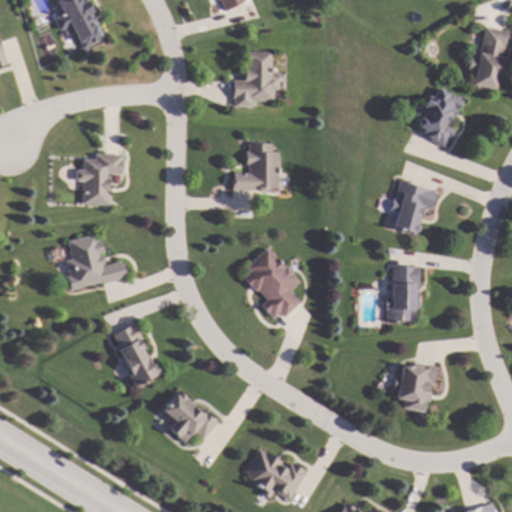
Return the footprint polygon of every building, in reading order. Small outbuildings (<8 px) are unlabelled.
[(79,0),(80,1),(83,0),(86,0),(91,11),(88,12),(100,38),(79,47),(71,30),(63,34),(60,27),(56,29),(51,18),(60,14),(53,0),(79,0)] [(244,0),(226,11),(218,0),(244,0)] [(506,32),(492,89),(470,84),(474,71),(465,68),(467,57),(475,59),(483,26),(506,32)] [(272,78),(275,78),(274,100),(252,100),(252,106),(233,106),(234,81),(245,81),(245,52),(272,52),(272,78)] [(461,101),(448,127),(451,129),(441,148),(419,135),(422,129),(416,126),(416,122),(418,116),(423,115),(426,109),(422,107),(428,95),(432,97),(436,88),(461,101)] [(270,152),(277,152),(278,190),(230,190),(230,173),(247,173),(247,143),(270,143),(270,152)] [(120,155),(119,173),(106,173),(105,204),(79,204),(80,181),(75,181),(73,178),(73,172),(75,169),(80,170),(80,159),(92,160),(92,154),(120,155)] [(433,191),(428,209),(419,207),(412,233),(390,227),(394,212),(389,210),(398,181),(433,191)] [(93,241),(96,240),(102,264),(120,260),(124,276),(67,290),(64,277),(66,276),(63,261),(68,259),(64,241),(92,234),(93,241)] [(298,281),(288,291),(298,301),(281,317),(276,312),(269,318),(257,306),(265,299),(256,289),(253,292),(241,278),(248,271),(244,267),(265,246),(298,281)] [(416,267),(415,321),(383,320),(383,297),(388,297),(388,266),(416,267)] [(159,371),(132,386),(126,375),(129,373),(108,335),(132,322),(159,371)] [(433,366),(425,412),(399,408),(401,399),(392,398),(394,390),(388,389),(391,376),(396,377),(398,364),(422,369),(423,364),(433,366)] [(198,415),(202,410),(215,422),(200,439),(193,432),(182,443),(166,429),(168,417),(160,411),(175,394),(198,415)] [(285,467),(287,463),(300,471),(286,499),(247,481),(243,470),(257,449),(285,467)] [(357,511),(363,511),(367,507),(374,511),(335,511),(342,502),(357,511)] [(491,511),(458,511),(488,502),(491,511)]
